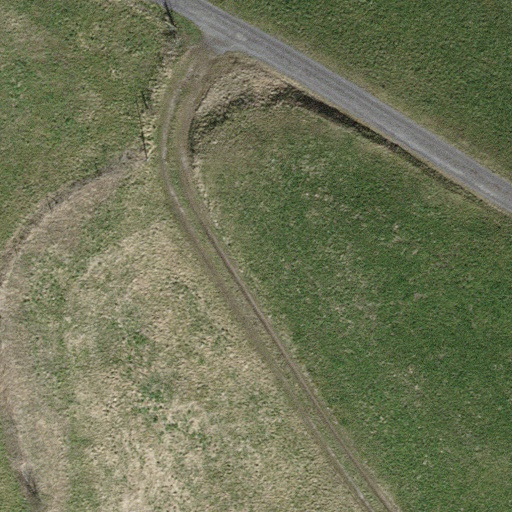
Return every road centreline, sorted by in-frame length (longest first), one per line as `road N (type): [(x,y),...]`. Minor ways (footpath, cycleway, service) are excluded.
road 1 (track): [(379,511),(172,176),(163,114),(223,24)]
road 2 (track): [(511,206),(177,0)]
